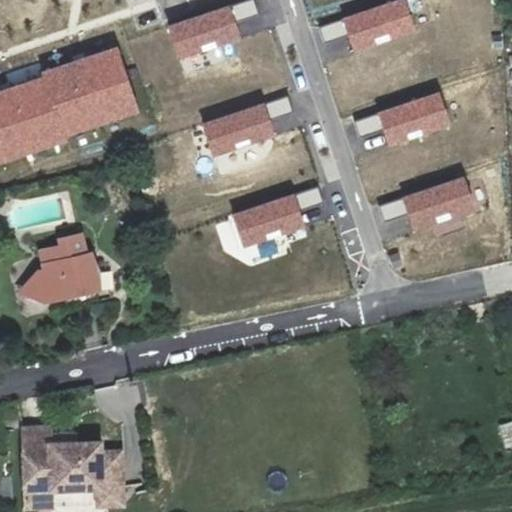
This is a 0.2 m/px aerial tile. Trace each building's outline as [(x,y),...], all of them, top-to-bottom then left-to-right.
[(238,36),(232,18),(256,10),(252,0),(169,27),(178,55),(238,36)] [(349,31),(355,49),(415,29),(405,0),(397,0),(320,25),(325,39),(349,31)] [(0,160),(65,140),(63,134),(135,111),(116,51),(44,74),(46,80),(0,94),(0,160)] [(385,126),(391,144),(451,125),(441,94),(357,120),(361,133),(385,126)] [(273,134),(267,117),(291,109),(288,98),(204,125),(213,153),(273,134)] [(412,211),(418,229),(478,209),(468,178),(384,205),(388,219),(412,211)] [(303,225),(298,208),(321,200),(318,190),(235,217),(244,245),(303,225)] [(40,271),(46,305),(67,303),(73,307),(82,298),(101,295),(104,273),(99,274),(93,256),(88,259),(85,237),(62,241),(64,247),(41,250),(46,270),(40,271)] [(322,259),(292,264),(294,278),(325,273),(322,259)] [(511,420),(499,425),(506,448),(511,446),(511,420)] [(103,441),(74,442),(74,436),(50,436),(50,426),(23,427),(25,506),(50,505),(50,488),(98,486),(98,506),(123,506),(122,452),(104,453),(103,441)] [(23,504),(20,478),(11,479),(13,504),(23,504)]
